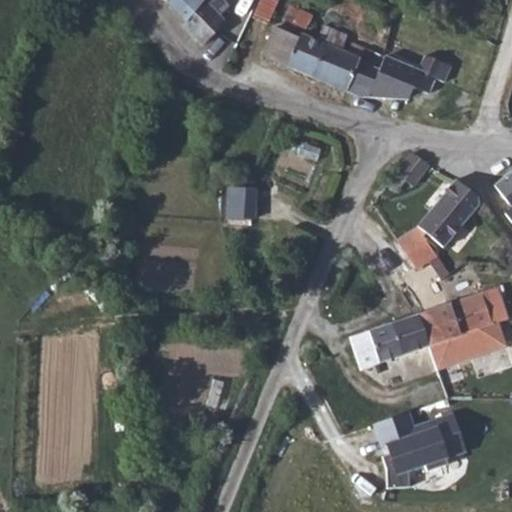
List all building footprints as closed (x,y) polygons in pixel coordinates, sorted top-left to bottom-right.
[(166,0),(186,21),(183,24),(203,45),(225,20),(204,0),(166,0)] [(262,55),(288,67),(347,91),(359,62),(365,48),(352,43),(348,53),(341,50),(347,36),(323,26),(317,40),(302,34),(300,39),(276,27),(262,55)] [(359,62),(347,91),(361,97),(369,98),(371,92),(382,97),(387,85),(410,95),(413,88),(429,94),(435,79),(444,82),(451,66),(425,56),(419,71),(385,57),(379,70),(359,62)] [(427,165),(413,154),(398,174),(396,173),(387,184),(396,192),(406,181),(412,185),(427,165)] [(511,171),(494,185),(511,207),(505,214),(511,222),(511,171)] [(417,226),(443,248),(480,204),(478,198),(456,180),(417,226)] [(255,189),(228,188),(227,218),(254,219),(255,189)] [(422,237),(417,226),(397,240),(415,268),(428,260),(434,270),(442,264),(436,254),(422,237)] [(299,258),(308,240),(293,232),(283,250),(299,258)] [(501,256),(511,266),(511,244),(511,245),(501,256)] [(497,351),(489,326),(509,319),(498,286),(350,338),(360,371),(429,347),(437,371),(497,351)] [(390,454),(382,457),(386,470),(388,488),(410,487),(408,470),(424,465),(427,472),(448,465),(446,457),(466,451),(453,414),(413,428),(408,413),(374,424),(382,447),(387,446),(390,454)]
